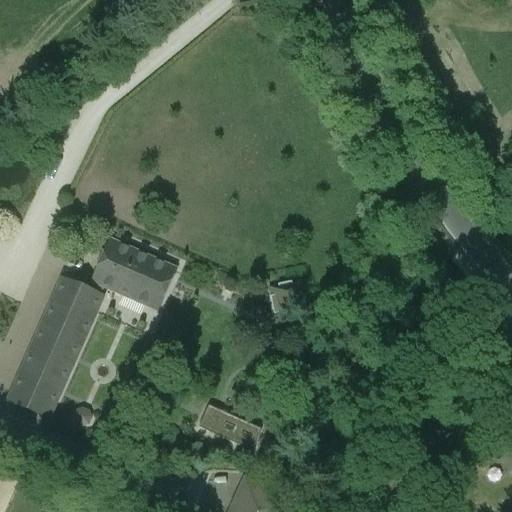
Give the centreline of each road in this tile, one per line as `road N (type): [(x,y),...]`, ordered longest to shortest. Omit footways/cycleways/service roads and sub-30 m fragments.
road 1 (secondary): [(511,290),(421,169),(330,0)]
road 2 (track): [(511,367),(428,433),(361,511)]
